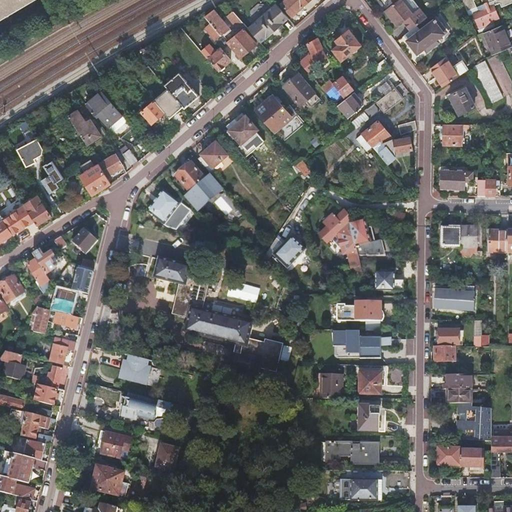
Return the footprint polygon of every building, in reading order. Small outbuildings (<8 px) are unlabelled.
[(0,0),(0,22),(39,0),(0,0)] [(285,0),(280,5),(289,17),(298,9),(300,10),(311,0),(285,0)] [(382,0),(382,1),(389,9),(399,0),(382,0)] [(399,0),(389,9),(385,11),(398,27),(401,24),(402,26),(407,22),(406,20),(413,15),(400,0),(399,0)] [(464,0),(468,10),(476,7),(474,0),(481,0),(483,4),(492,0),(464,0)] [(485,9),(474,14),(480,28),(495,22),(494,19),(499,17),(493,3),(484,7),(485,9)] [(247,30),(259,45),(268,37),(268,32),(274,27),(280,27),(288,20),(275,5),(264,15),(266,17),(260,23),(257,20),(247,30)] [(206,18),(221,37),(228,31),(212,13),(206,18)] [(236,28),(242,24),(232,13),(227,17),(236,28)] [(264,15),(257,20),(260,23),(266,17),(264,15)] [(415,27),(403,36),(407,41),(405,42),(415,55),(423,48),(426,52),(437,43),(434,40),(444,32),(435,20),(419,32),(415,27)] [(483,33),(493,55),(507,49),(510,47),(501,26),(483,33)] [(268,37),(280,27),(274,27),(268,32),(268,37)] [(227,43),(239,58),(255,45),(243,30),(227,43)] [(338,46),(332,51),(341,63),(360,47),(348,32),(335,43),(338,46)] [(314,65),(325,58),(320,50),(322,49),(317,39),(307,45),(312,55),(309,56),(314,65)] [(208,61),(218,72),(219,70),(222,71),(224,69),(224,66),(231,61),(217,45),(210,50),(215,55),(208,61)] [(445,58),(431,69),(443,87),(467,70),(461,62),(452,68),(445,58)] [(373,67),(378,74),(387,67),(382,60),(373,67)] [(486,63),(474,67),(491,104),(502,99),(486,63)] [(314,71),(308,75),(315,82),(320,78),(314,71)] [(182,107),(184,109),(198,96),(192,88),(188,92),(182,85),(186,82),(178,73),(164,85),(168,90),(182,107)] [(298,74),(283,86),(299,106),(314,93),(298,74)] [(353,90),(341,75),(332,83),(335,86),(344,97),(353,90)] [(326,76),(316,84),(325,94),(335,86),(332,83),(326,76)] [(380,100),(394,88),(387,79),(372,90),(380,100)] [(98,97),(103,93),(93,80),(88,85),(98,97)] [(403,100),(394,88),(380,100),(375,103),(384,115),(403,100)] [(165,113),(169,118),(182,107),(168,90),(155,102),(165,113)] [(465,90),(450,97),(459,116),(475,109),(465,90)] [(353,94),(336,107),(347,119),(363,106),(353,94)] [(108,127),(122,116),(105,95),(100,100),(104,105),(107,103),(109,106),(98,114),(108,127)] [(272,96),(256,110),(274,132),(291,117),(272,96)] [(152,124),(165,113),(155,102),(142,112),(152,124)] [(373,104),(363,112),(368,119),(379,111),(373,104)] [(68,116),(86,145),(99,137),(92,126),(86,129),(75,111),(68,116)] [(363,112),(350,123),(355,129),(368,119),(363,112)] [(236,123),(226,132),(232,139),(235,137),(241,144),(257,130),(241,113),(233,120),(236,123)] [(398,128),(401,136),(416,129),(415,121),(398,128)] [(372,147),(372,148),(381,144),(392,139),(381,124),(358,140),(365,151),(372,147)] [(460,146),(461,126),(443,126),(443,146),(460,146)] [(372,148),(386,164),(395,156),(395,153),(412,150),(409,138),(392,141),(392,139),(381,144),(372,148)] [(44,149),(37,139),(19,151),(30,168),(37,163),(35,159),(42,154),(44,149)] [(197,160),(208,171),(226,155),(215,142),(201,154),(202,156),(197,160)] [(123,156),(130,165),(135,161),(128,152),(123,156)] [(114,154),(100,164),(109,177),(123,167),(114,154)] [(111,184),(95,159),(88,164),(92,169),(80,176),(93,196),(111,184)] [(179,174),(175,177),(188,192),(204,179),(188,161),(177,171),(179,174)] [(43,177),(49,174),(45,165),(39,168),(43,177)] [(442,171),(442,189),(464,189),(464,179),(472,179),(472,172),(442,171)] [(41,182),(50,195),(58,190),(50,177),(41,182)] [(485,180),(485,182),(484,197),(495,197),(496,180),(485,180)] [(162,191),(146,212),(166,227),(176,229),(189,213),(183,206),(162,191)] [(33,221),(36,226),(50,217),(34,193),(20,201),(25,208),(33,221)] [(222,195),(214,201),(224,216),(232,210),(222,195)] [(4,222),(12,235),(33,221),(25,208),(4,222)] [(350,224),(349,222),(348,217),(343,212),(335,219),(332,216),(323,224),(326,228),(318,235),(326,244),(336,235),(342,256),(347,255),(356,252),(350,224)] [(0,243),(12,235),(4,222),(0,216),(0,243)] [(356,253),(357,255),(391,255),(388,241),(371,245),(366,220),(350,224),(356,252),(356,253)] [(464,227),(463,248),(478,248),(479,227),(464,227)] [(73,241),(71,243),(85,255),(97,240),(83,229),(76,237),(74,235),(71,240),(73,241)] [(443,248),(461,248),(461,229),(443,229),(443,248)] [(490,257),(507,258),(508,243),(508,231),(490,231),(490,257)] [(285,243),(276,235),(270,244),(262,256),(267,261),(272,256),(287,270),(305,251),(290,237),(285,243)] [(58,239),(53,243),(59,251),(65,247),(58,239)] [(39,251),(32,256),(36,261),(45,276),(55,269),(53,264),(56,262),(53,258),(54,257),(51,253),(43,257),(39,251)] [(356,253),(356,252),(347,255),(351,272),(353,272),(356,272),(360,272),(359,264),(357,255),(356,253)] [(232,343),(230,351),(236,352),(235,357),(229,356),(226,369),(257,376),(259,369),(259,367),(274,370),(280,344),(265,340),(264,344),(247,340),(248,338),(252,322),(203,311),(197,309),(199,299),(203,300),(207,284),(187,279),(187,277),(190,267),(160,260),(156,280),(178,285),(183,286),(179,304),(175,303),(173,314),(188,318),(187,320),(184,332),(225,342),(232,343)] [(52,287),(45,276),(36,261),(27,267),(45,294),(47,293),(50,291),(49,290),(52,287)] [(82,261),(81,269),(93,271),(95,265),(82,261)] [(78,268),(72,292),(88,296),(93,271),(81,269),(78,268)] [(356,272),(353,272),(351,272),(335,271),(337,281),(355,281),(356,272)] [(394,273),(376,273),(376,292),(403,292),(403,281),(394,281),(394,273)] [(12,277),(0,284),(0,291),(7,303),(23,293),(12,277)] [(209,282),(187,277),(187,279),(207,284),(203,300),(199,299),(197,309),(203,311),(209,282)] [(170,315),(187,320),(188,318),(173,314),(175,303),(179,304),(183,286),(178,285),(170,315)] [(436,293),(436,310),(474,311),(475,288),(464,287),(463,293),(436,293)] [(58,293),(54,312),(71,316),(75,297),(58,293)] [(42,295),(33,302),(37,309),(45,298),(42,295)] [(364,332),(379,332),(379,322),(381,322),(381,304),(356,304),(356,308),(345,308),(345,306),(337,305),(337,322),(365,322),(364,332)] [(36,311),(31,317),(33,318),(32,324),(35,325),(33,333),(44,336),(49,314),(36,311)] [(82,320),(57,314),(55,325),(73,329),(76,328),(77,322),(81,324),(82,320)] [(459,331),(440,331),(440,345),(459,346),(459,331)] [(381,360),(381,339),(360,338),(360,332),(333,332),(333,346),(346,346),(360,347),(359,354),(359,359),(381,360)] [(262,341),(248,338),(247,340),(264,344),(265,340),(280,344),(274,370),(259,367),(259,369),(276,373),(283,343),(263,338),(262,341)] [(50,364),(63,367),(67,350),(69,342),(55,339),(50,364)] [(76,344),(69,342),(67,350),(74,351),(76,344)] [(281,357),(287,359),(290,347),(283,345),(281,357)] [(456,362),(456,347),(436,347),(436,361),(456,362)] [(511,347),(506,347),(493,347),(493,354),(496,354),(496,379),(511,379),(511,369),(510,369),(510,354),(511,353),(511,347)] [(22,357),(5,353),(0,360),(0,361),(6,363),(2,378),(23,383),(26,368),(21,367),(23,357),(22,357)] [(152,362),(126,355),(125,356),(129,357),(128,363),(124,362),(120,378),(147,385),(151,368),(148,368),(149,362),(152,363),(152,362)] [(49,375),(45,388),(57,391),(62,370),(54,368),(52,376),(49,375)] [(360,373),(359,394),(380,394),(380,374),(360,373)] [(323,399),(345,400),(346,374),(324,374),(323,399)] [(477,390),(482,390),(482,376),(447,375),(447,385),(444,385),(444,390),(445,390),(447,390),(477,390)] [(39,386),(35,402),(61,409),(61,406),(54,404),(57,391),(45,388),(39,386)] [(472,404),(476,404),(477,390),(447,390),(447,404),(456,404),(472,404)] [(159,400),(131,393),(129,399),(157,406),(159,400)] [(0,397),(0,405),(28,412),(29,404),(0,397)] [(129,399),(126,398),(123,410),(126,411),(125,417),(140,421),(141,415),(157,419),(161,407),(157,406),(129,399)] [(171,403),(159,400),(157,406),(161,407),(169,410),(171,403)] [(472,410),(472,404),(456,404),(456,413),(459,413),(459,422),(456,422),(456,430),(463,430),(465,428),(470,432),(473,432),(473,441),(492,441),(492,431),(492,410),(472,410)] [(359,406),(358,430),(378,430),(378,432),(384,432),(385,415),(380,415),(380,406),(359,406)] [(38,417),(50,419),(52,412),(40,409),(38,417)] [(58,421),(50,419),(38,417),(14,410),(12,419),(21,421),(23,422),(23,424),(26,425),(26,426),(27,426),(24,437),(36,440),(39,429),(49,431),(51,425),(56,426),(58,421)] [(463,430),(463,441),(473,441),(473,432),(470,432),(465,428),(463,430)] [(98,441),(105,443),(108,433),(101,431),(98,441)] [(511,431),(492,431),(492,441),(491,478),(501,478),(500,468),(500,453),(511,453),(511,431)] [(108,433),(105,443),(103,454),(120,458),(122,450),(129,452),(132,439),(108,433)] [(38,443),(46,445),(52,446),(54,438),(40,436),(38,443)] [(35,461),(42,462),(46,445),(38,443),(29,441),(25,458),(35,461)] [(378,443),(325,442),(325,463),(340,462),(340,458),(350,458),(350,465),(378,466),(378,443)] [(450,444),(430,444),(430,455),(438,455),(438,448),(450,448),(450,444)] [(159,446),(157,456),(160,457),(157,469),(173,473),(179,451),(159,446)] [(438,466),(460,466),(460,450),(460,448),(450,448),(438,448),(438,455),(438,466)] [(460,466),(460,467),(483,468),(483,450),(460,450),(460,466)] [(18,482),(29,485),(35,461),(25,458),(15,456),(9,480),(18,482)] [(125,474),(127,466),(101,460),(99,467),(125,474)] [(511,461),(501,462),(502,476),(511,476),(511,461)] [(125,474),(99,467),(94,489),(120,496),(125,474)] [(17,486),(18,482),(9,480),(2,478),(0,487),(0,486),(0,492),(33,501),(36,491),(17,486)] [(377,480),(350,480),(350,500),(377,501),(377,480)] [(297,501),(296,511),(311,511),(312,501),(297,501)] [(17,511),(29,511),(31,505),(20,502),(17,511)]
